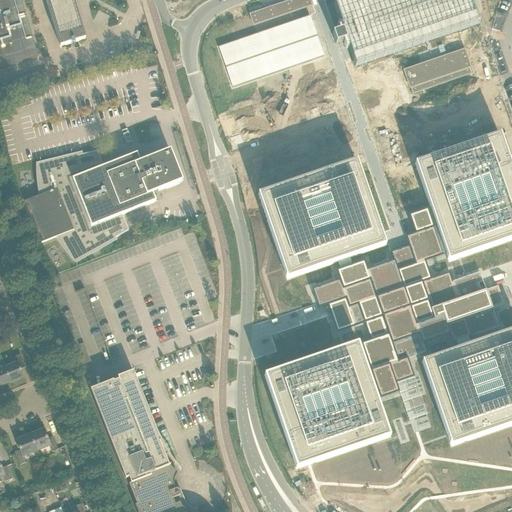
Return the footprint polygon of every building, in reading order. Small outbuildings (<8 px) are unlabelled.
[(20,0),(0,0),(0,69),(38,58),(20,0)] [(48,0),(61,47),(71,44),(71,46),(74,47),(75,45),(74,43),(85,39),(72,0),(48,0)] [(309,0),(290,0),(250,14),(257,34),(309,16),(315,14),(309,0)] [(345,0),(336,3),(352,51),(357,65),(480,23),(472,0),(345,0)] [(257,34),(218,48),(232,89),(294,67),(323,57),(316,36),(309,16),(257,34)] [(464,49),(403,70),(411,94),(472,73),(464,49)] [(356,162),(258,195),(287,280),(336,263),(339,270),(335,271),(338,280),(311,289),(318,309),(327,306),(336,333),(364,324),(369,341),(360,344),(361,345),(358,346),(357,344),(264,376),(296,469),(389,437),(376,399),(379,398),(379,400),(399,393),(396,384),(414,378),(407,359),(425,353),(422,344),(449,335),(452,344),(455,343),(458,350),(422,362),(451,447),(511,425),(511,331),(470,346),(468,339),(499,328),(492,310),(504,306),(497,287),(481,292),(478,284),(483,283),(479,273),(452,282),(449,273),(431,279),(425,262),(443,256),(443,255),(445,254),(448,262),(511,240),(511,173),(499,135),(415,164),(430,209),(428,210),(427,209),(408,216),(414,234),(405,237),(408,246),(390,252),(393,261),(367,270),(364,261),(351,266),(349,258),(385,246),(356,162)] [(38,196),(24,202),(41,244),(55,238),(58,244),(66,255),(75,265),(116,241),(114,238),(128,230),(122,215),(156,202),(151,191),(157,189),(158,191),(183,181),(171,150),(145,160),(146,162),(141,164),(137,154),(103,167),(97,152),(82,156),(81,153),(35,164),(35,172),(36,187),(38,196)] [(133,353),(149,347),(123,276),(108,281),(113,295),(118,293),(120,299),(127,317),(120,320),(133,353)] [(87,289),(101,333),(104,332),(103,328),(109,326),(96,286),(87,289)] [(260,336),(265,353),(308,340),(306,332),(312,330),(309,321),(260,336)] [(81,370),(92,366),(83,343),(79,345),(84,356),(81,357),(77,346),(73,347),(81,370)] [(20,370),(25,367),(20,355),(14,357),(16,362),(4,367),(10,382),(22,376),(22,377),(23,377),(20,370)] [(4,367),(3,367),(1,363),(0,363),(0,385),(10,382),(4,367)] [(170,465),(169,466),(133,374),(91,391),(126,479),(128,478),(130,484),(128,484),(136,505),(134,506),(136,511),(187,511),(185,510),(183,508),(181,506),(180,504),(177,497),(178,497),(178,496),(179,496),(179,495),(180,495),(180,494),(180,493),(180,492),(179,491),(178,490),(177,490),(176,489),(175,490),(174,490),(174,487),(173,484),(174,481),(174,478),(176,475),(177,474),(170,466),(170,465)] [(53,437),(47,439),(43,430),(43,431),(30,436),(36,452),(50,447),(52,452),(58,450),(53,437)] [(23,457),(36,452),(30,436),(17,442),(16,441),(20,451),(14,453),(20,466),(25,463),(23,457)] [(7,467),(1,469),(0,465),(0,477),(3,476),(5,482),(12,479),(7,467)] [(57,492),(69,489),(67,482),(56,485),(57,492)]
